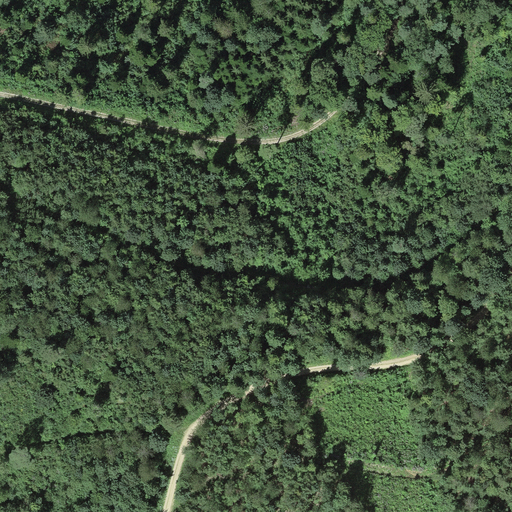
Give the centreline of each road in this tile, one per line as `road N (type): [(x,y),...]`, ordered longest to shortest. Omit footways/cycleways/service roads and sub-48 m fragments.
road 1 (track): [(406,0),(355,92),(323,122),(287,139),(229,139),(0,92)]
road 2 (track): [(163,511),(185,432),(205,414),(277,378),(376,369),(433,352),(511,276)]
